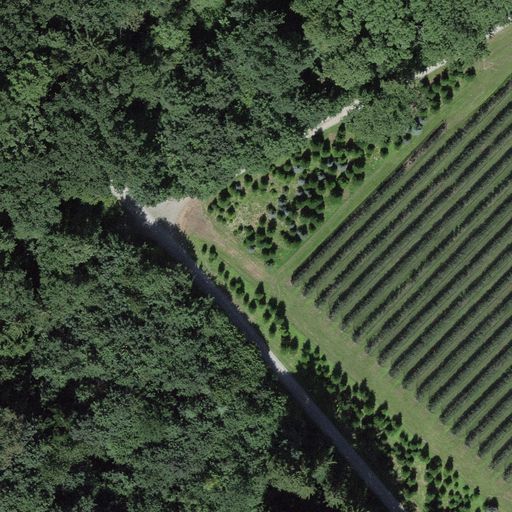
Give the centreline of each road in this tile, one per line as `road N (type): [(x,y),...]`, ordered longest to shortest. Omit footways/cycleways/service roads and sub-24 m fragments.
road 1 (track): [(400,511),(0,55)]
road 2 (track): [(0,300),(145,215),(403,88),(511,15)]
